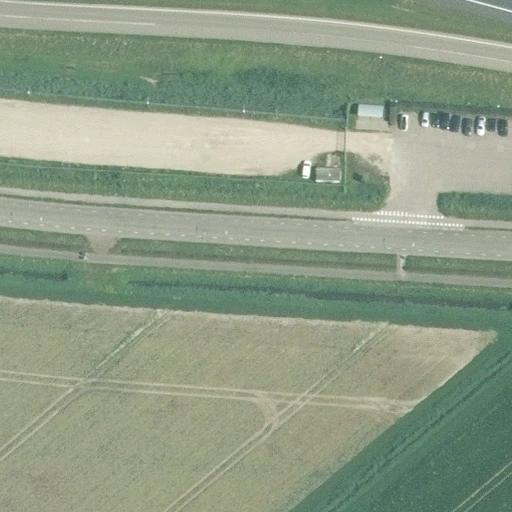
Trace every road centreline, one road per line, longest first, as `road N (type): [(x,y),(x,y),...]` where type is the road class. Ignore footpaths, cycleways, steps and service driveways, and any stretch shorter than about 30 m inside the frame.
road 1 (motorway): [(0,13),(253,26),(511,60)]
road 2 (unclassified): [(511,252),(0,215)]
